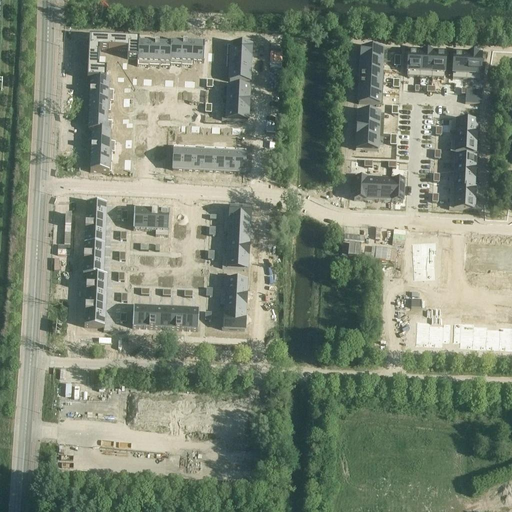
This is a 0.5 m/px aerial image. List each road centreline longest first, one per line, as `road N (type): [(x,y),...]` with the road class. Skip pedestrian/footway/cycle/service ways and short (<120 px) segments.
road 1 (residential): [(511,384),(256,372)]
road 2 (residential): [(264,194),(328,216),(511,227)]
road 3 (residential): [(256,372),(29,362)]
road 4 (residential): [(264,194),(39,182)]
road 5 (tertiary): [(39,182),(47,0)]
road 6 (tertiary): [(29,362),(39,182)]
road 7 (residential): [(256,372),(264,194)]
road 8 (residential): [(264,194),(265,40)]
road 9 (tertiary): [(18,511),(29,362)]
